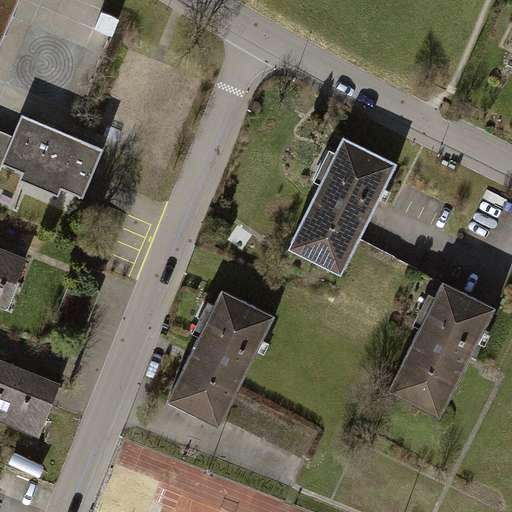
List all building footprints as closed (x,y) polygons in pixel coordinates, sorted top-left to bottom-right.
[(0,0),(0,171),(3,165),(14,138),(0,132),(0,51),(21,0),(0,0)] [(122,46),(129,29),(110,20),(103,37),(122,46)] [(105,151),(23,117),(14,138),(3,165),(23,174),(20,181),(60,198),(64,191),(85,200),(105,151)] [(393,160),(341,134),(333,150),(327,147),(311,178),(317,182),(285,246),(339,273),(376,196),(385,200),(390,190),(381,185),(393,160)] [(29,262),(0,249),(0,308),(9,312),(29,262)] [(482,329),(494,305),(440,277),(433,293),(427,290),(411,321),(417,325),(386,390),(438,414),(476,340),(483,344),(488,333),(482,329)] [(102,293),(71,281),(54,322),(85,334),(102,293)] [(271,313),(219,286),(212,302),(205,299),(190,329),(195,333),(185,355),(164,398),(216,423),(271,313)] [(63,387),(0,361),(0,423),(41,440),(63,387)] [(225,419),(309,457),(323,427),(239,389),(225,419)]
